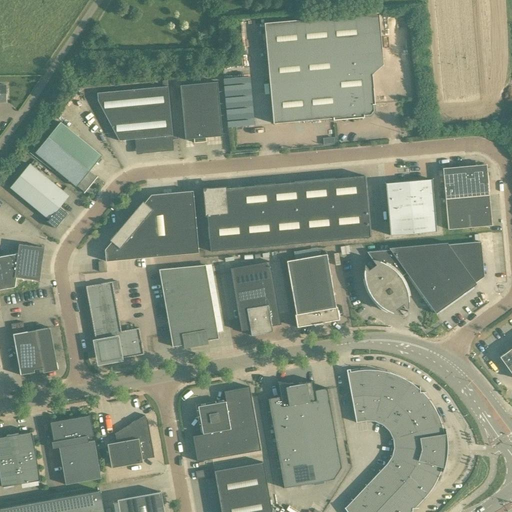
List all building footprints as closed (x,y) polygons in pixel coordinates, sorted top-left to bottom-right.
[(378,13),(264,23),(273,124),(333,118),(333,120),(364,118),(364,115),(370,115),(373,111),(372,105),(375,105),(372,74),(383,65),(378,13)] [(222,78),(225,127),(253,125),(250,76),(222,78)] [(222,136),(217,82),(168,86),(172,136),(171,136),(172,141),(193,139),(194,143),(206,142),(206,138),(222,136)] [(173,150),(172,141),(171,136),(172,136),(168,86),(97,93),(98,101),(119,141),(135,139),(136,150),(140,153),(173,150)] [(90,170),(102,156),(60,122),(35,153),(84,193),(98,177),(90,170)] [(67,213),(60,207),(69,196),(29,164),(10,188),(49,220),(47,222),(55,229),(67,213)] [(442,168),(445,200),(489,196),(487,180),(486,180),(485,172),(479,166),(471,167),(471,166),(442,168)] [(205,188),(203,188),(203,194),(204,194),(206,215),(210,252),(370,237),(364,176),(225,188),(205,190),(205,188)] [(390,236),(436,232),(432,180),(422,180),(395,182),(395,183),(385,184),(390,236)] [(106,261),(198,253),(193,191),(151,195),(105,250),(106,261)] [(492,226),(489,196),(445,200),(448,229),(492,226)] [(399,315),(401,315),(407,311),(408,309),(408,306),(408,304),(408,301),(408,299),(408,296),(408,295),(407,293),(407,292),(406,289),(405,287),(405,285),(404,283),(403,281),(402,280),(400,277),(406,273),(429,305),(435,314),(476,284),(475,283),(484,277),(481,242),(448,245),(447,243),(389,248),(390,250),(367,252),(376,265),(369,270),(364,264),(364,267),(364,269),(364,272),(364,274),(364,276),(364,279),(365,281),(365,284),(366,286),(367,288),(368,290),(369,293),(370,295),(371,297),(373,299),(374,301),(376,302),(378,304),(380,306),(381,307),(383,308),(385,310),(388,311),(390,312),(392,313),(394,314),(397,314),(399,315)] [(0,290),(15,287),(16,278),(39,281),(44,248),(19,244),(17,253),(0,256),(0,290)] [(318,248),(295,250),(296,257),(319,254),(318,248)] [(297,327),(339,320),(337,307),(336,307),(327,254),(287,261),(296,314),(295,314),(297,327)] [(271,326),(281,324),(270,262),(230,268),(241,331),(250,330),(251,336),(273,332),(271,326)] [(213,276),(207,275),(159,270),(172,347),(185,345),(185,347),(207,343),(206,341),(219,339),(217,332),(223,331),(213,276)] [(109,357),(110,357),(110,360),(143,354),(139,328),(121,331),(112,282),(85,286),(97,351),(101,351),(101,352),(102,353),(102,354),(103,355),(104,355),(104,356),(106,356),(107,357),(108,357),(109,357)] [(43,373),(58,370),(50,327),(13,334),(20,375),(35,373),(43,371),(43,373)] [(511,347),(499,357),(511,374),(511,347)] [(353,371),(350,372),(350,369),(346,370),(356,422),(357,422),(365,421),(374,421),(382,425),(389,431),(393,439),(394,448),(392,456),(387,464),(345,507),(348,511),(410,511),(424,498),(427,494),(429,492),(431,489),(433,486),(435,484),(436,482),(437,479),(438,477),(439,475),(440,472),(443,472),(444,468),(445,465),(445,464),(446,462),(446,459),(447,458),(447,455),(447,452),(447,450),(447,449),(447,446),(447,443),(447,441),(447,438),(447,435),(446,432),(446,429),(443,430),(442,427),(442,425),(441,422),(440,420),(439,418),(438,415),(437,413),(436,411),(435,409),(434,407),(432,405),(431,402),(429,400),(428,398),(426,396),(425,395),(421,391),(419,389),(416,386),(414,385),(409,382),(407,380),(403,378),(398,376),(395,375),(390,373),(387,372),(384,371),(381,371),(377,370),(372,370),(369,370),(365,370),(362,370),(358,370),(353,371)] [(314,390),(313,381),(310,382),(306,383),(301,383),(296,383),(292,383),(288,383),(286,383),(281,382),(277,382),(278,382),(280,396),(268,399),(284,488),(333,479),(341,467),(327,388),(314,390)] [(261,450),(249,387),(224,391),(226,401),(198,406),(202,434),(192,436),(197,462),(261,450)] [(65,485),(101,478),(94,440),(88,441),(87,437),(93,436),(90,415),(50,423),(54,442),(51,442),(53,449),(59,447),(65,485)] [(153,458),(154,458),(147,420),(145,415),(114,434),(115,434),(117,442),(107,444),(111,468),(143,463),(142,459),(153,457),(153,458)] [(34,486),(33,481),(40,480),(32,432),(18,434),(18,433),(6,435),(6,436),(0,437),(0,478),(1,487),(17,484),(17,489),(34,486)] [(214,471),(221,511),(271,511),(263,462),(214,471)] [(196,479),(209,476),(207,469),(195,472),(196,479)] [(103,511),(100,491),(0,508),(0,511),(103,511)] [(164,511),(160,492),(117,500),(119,511),(164,511)]
